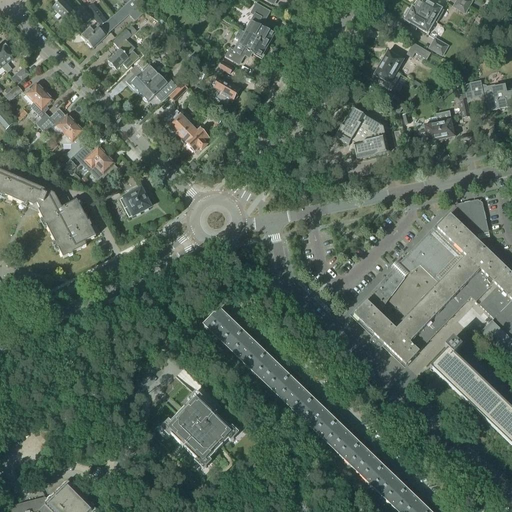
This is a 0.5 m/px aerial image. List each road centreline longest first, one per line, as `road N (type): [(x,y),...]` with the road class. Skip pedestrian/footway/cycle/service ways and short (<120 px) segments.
road 1 (residential): [(511,504),(285,281)]
road 2 (residential): [(242,313),(450,511)]
road 3 (residential): [(199,207),(7,0)]
road 4 (residential): [(272,221),(511,169)]
road 5 (residential): [(264,156),(287,150),(373,0)]
road 6 (tertiary): [(264,156),(353,0)]
road 7 (residential): [(333,0),(257,131),(264,156)]
road 8 (unclassified): [(0,362),(142,286),(137,274)]
road 9 (tertiary): [(137,274),(0,344)]
